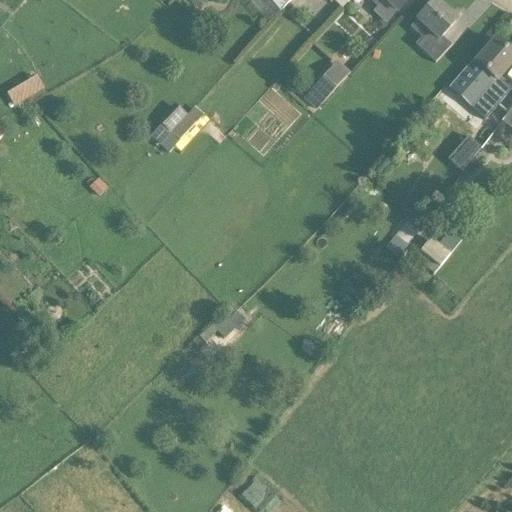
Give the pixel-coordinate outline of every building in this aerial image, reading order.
[(267,0),(280,14),(292,0),(267,0)] [(372,0),(393,19),(410,0),(372,0)] [(434,3),(421,18),(416,22),(431,36),(418,50),(435,65),(451,48),(442,39),(456,23),(434,3)] [(462,67),(448,84),(462,97),(483,72),(496,84),(511,65),(511,57),(495,42),(475,65),(469,73),(462,67)] [(302,101),(315,113),(345,81),(332,69),(302,101)] [(36,79),(7,95),(13,107),(42,91),(36,79)] [(485,111),(500,124),(511,108),(511,95),(505,89),(485,111)] [(170,154),(206,116),(195,107),(187,115),(176,105),(149,135),(170,154)] [(511,109),(501,124),(511,132),(511,109)] [(387,247),(397,256),(419,231),(409,222),(387,247)] [(429,242),(419,254),(414,261),(433,277),(439,270),(463,239),(451,229),(436,248),(429,242)] [(226,338),(245,320),(233,307),(213,324),(226,338)]
